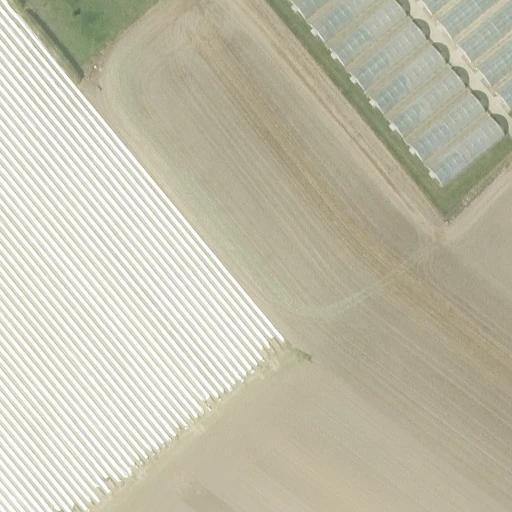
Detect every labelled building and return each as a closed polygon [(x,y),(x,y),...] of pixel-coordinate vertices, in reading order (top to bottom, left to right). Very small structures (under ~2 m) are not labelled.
[(291,0),(290,1),(306,19),(328,0),(291,0)] [(338,0),(309,24),(324,43),(377,0),(338,0)] [(388,0),(328,47),(343,66),(408,16),(395,0),(388,0)] [(418,0),(434,16),(451,0),(418,0)] [(459,0),(436,20),(452,39),(498,0),(459,0)] [(511,0),(508,0),(455,44),(471,63),(511,29),(511,0)] [(411,20),(349,72),(364,91),(427,39),(411,20)] [(511,38),(473,64),(487,85),(511,68),(511,38)] [(449,66),(432,44),(367,94),(401,138),(466,88),(449,66)] [(506,107),(511,103),(511,75),(493,88),(506,107)] [(494,120),(428,162),(439,181),(506,139),(494,120)]
